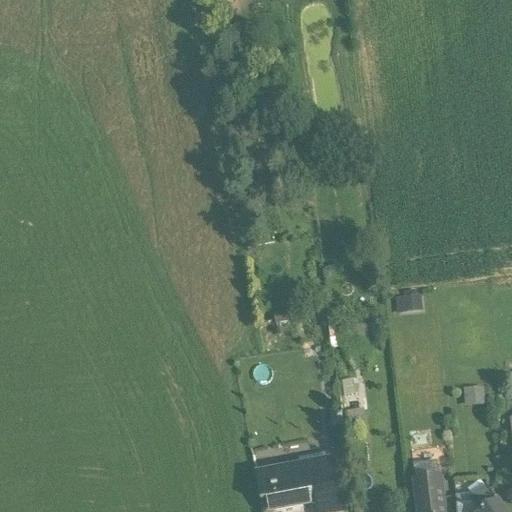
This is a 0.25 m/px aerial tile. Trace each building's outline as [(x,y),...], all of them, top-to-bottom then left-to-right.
[(482,392),(464,394),(466,409),(479,407),(478,403),(483,403),(482,392)] [(345,414),(348,425),(364,420),(361,409),(345,414)] [(339,511),(330,464),(267,476),(273,511),(291,511),(317,507),(317,511),(339,511)] [(443,511),(439,481),(415,484),(418,511),(443,511)] [(503,511),(488,490),(471,502),(477,511),(503,511)]
